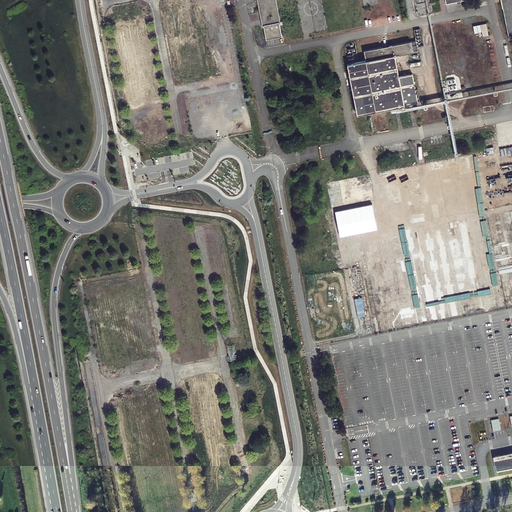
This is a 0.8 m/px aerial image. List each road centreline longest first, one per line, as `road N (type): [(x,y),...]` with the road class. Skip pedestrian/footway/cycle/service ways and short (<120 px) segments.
road 1 (trunk): [(65,476),(0,139)]
road 2 (unclassified): [(291,485),(297,440),(255,225)]
road 3 (trunk): [(65,476),(70,461),(53,305),(63,256),(81,227)]
road 4 (unclassified): [(248,189),(243,157),(229,151),(190,180),(133,193),(103,189)]
road 5 (trunk): [(0,214),(33,381)]
road 6 (trunk): [(72,181),(49,170),(35,150),(0,67)]
road 7 (unclassified): [(105,213),(124,200),(197,185),(231,202)]
road 8 (trunk): [(33,381),(56,511)]
road 9 (tertiary): [(102,121),(79,0)]
